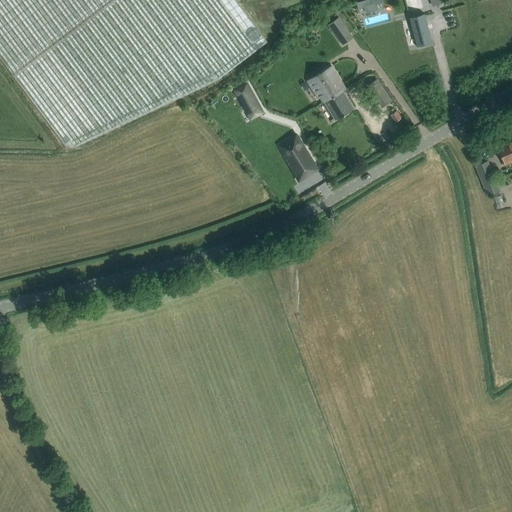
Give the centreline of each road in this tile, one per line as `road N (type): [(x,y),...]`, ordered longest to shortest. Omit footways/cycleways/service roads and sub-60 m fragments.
road 1 (unclassified): [(0,308),(258,238),(511,95)]
road 2 (unclassified): [(70,511),(16,413),(0,359)]
